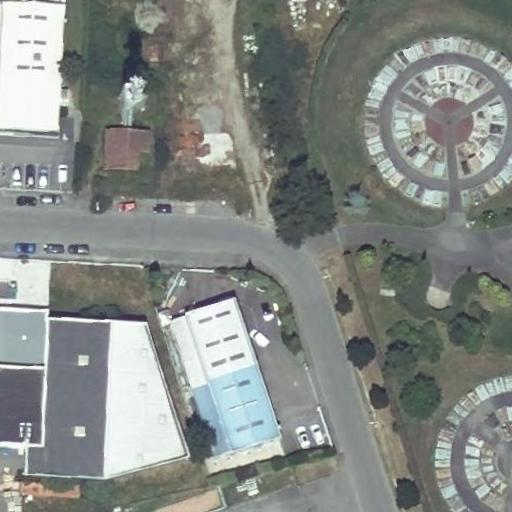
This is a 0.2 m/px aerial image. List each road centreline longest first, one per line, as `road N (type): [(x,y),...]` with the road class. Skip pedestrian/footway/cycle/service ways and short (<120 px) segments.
road 1 (unclassified): [(289,259),(237,238),(0,225)]
road 2 (unclassified): [(289,259),(303,278),(378,511)]
road 3 (track): [(218,0),(268,245)]
